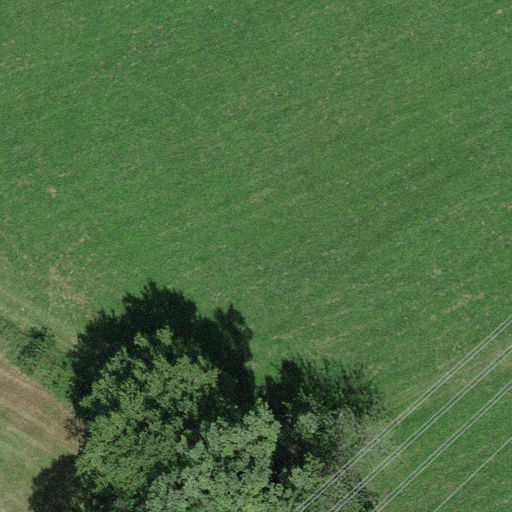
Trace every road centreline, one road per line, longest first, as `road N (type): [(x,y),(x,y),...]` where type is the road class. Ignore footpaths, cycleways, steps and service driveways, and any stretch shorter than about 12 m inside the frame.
road 1 (track): [(262,471),(0,307)]
road 2 (track): [(511,343),(262,471)]
